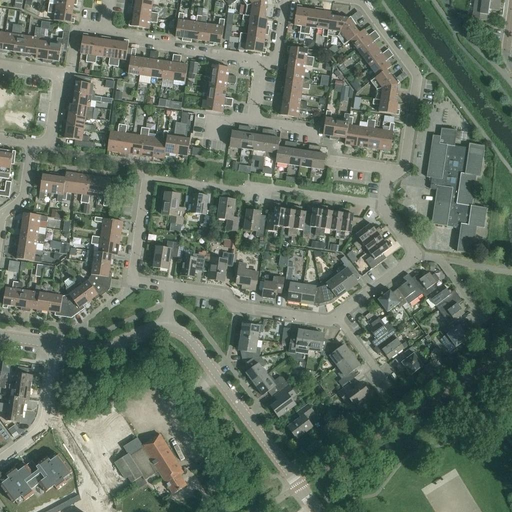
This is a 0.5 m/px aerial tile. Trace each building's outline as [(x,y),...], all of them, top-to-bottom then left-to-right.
[(49,3),(48,8),(72,12),(73,5),(76,6),(77,1),(69,0),(56,0),(56,5),(49,3)] [(481,0),(481,2),(474,1),(472,19),(486,21),(487,15),(488,15),(488,10),(499,11),(500,0),(481,0)] [(246,6),(245,16),(264,19),(267,1),(246,6)] [(152,7),(132,4),(131,8),(134,8),(133,15),(157,19),(158,14),(151,13),(152,7)] [(305,34),(308,10),(301,9),(302,6),(297,5),(294,25),(301,26),(300,34),(305,34)] [(72,12),(48,8),(47,13),(55,14),(54,21),(74,24),(74,19),(71,19),(72,12)] [(308,10),(305,34),(309,35),(310,28),(317,29),(320,9),(315,8),(315,11),(308,10)] [(324,9),(320,9),(317,29),(323,30),(322,37),(327,38),(327,36),(337,37),(339,18),(330,16),(331,13),(324,12),(324,9)] [(179,13),(175,36),(175,37),(182,39),(182,41),(186,42),(189,22),(183,21),(184,14),(179,13)] [(157,19),(133,15),(132,22),(129,21),(129,26),(149,29),(149,23),(157,24),(157,19)] [(245,16),(243,15),(242,21),(249,22),(248,28),(269,31),(269,26),(266,26),(267,19),(264,19),(245,16)] [(189,22),(186,42),(191,43),(191,40),(198,41),(202,17),(197,16),(196,23),(189,22)] [(202,17),(198,41),(205,42),(204,45),(209,45),(212,25),(205,25),(206,17),(202,17)] [(339,18),(337,37),(343,46),(350,41),(359,34),(353,26),(356,25),(350,17),(348,19),(339,18)] [(218,26),(212,25),(209,45),(213,46),(214,43),(221,44),(224,20),(219,19),(218,26)] [(11,35),(5,34),(2,54),(7,54),(7,51),(14,52),(18,25),(13,25),(11,35)] [(23,26),(18,25),(14,52),(20,53),(20,56),(25,57),(27,37),(21,36),(23,26)] [(27,37),(25,57),(29,58),(29,55),(36,56),(39,34),(40,34),(41,29),(35,28),(34,38),(27,37)] [(269,31),(248,28),(248,34),(240,33),(240,38),(264,42),(265,35),(268,36),(269,31)] [(359,34),(350,41),(357,50),(377,34),(375,31),(368,36),(363,30),(359,34)] [(50,43),(47,63),(51,64),(52,61),(59,62),(60,52),(66,53),(69,33),(63,32),(61,42),(56,41),(56,44),(50,43)] [(236,34),(229,33),(225,33),(224,40),(229,41),(229,37),(235,38),(236,34)] [(36,56),(35,59),(43,60),(42,63),(47,63),(50,43),(43,42),(44,35),(40,34),(39,34),(36,56)] [(88,35),(83,34),(80,54),(87,55),(86,62),(90,63),(94,39),(87,38),(88,35)] [(377,34),(357,50),(363,59),(377,48),(373,42),(380,38),(377,34)] [(101,40),(94,39),(90,63),(95,64),(96,57),(103,58),(106,38),(101,37),(101,40)] [(110,38),(106,38),(103,58),(109,59),(108,66),(113,66),(117,42),(110,41),(110,38)] [(264,42),(240,38),(239,43),(246,44),(245,51),(265,54),(266,49),(263,49),(264,42)] [(117,42),(113,66),(118,67),(119,60),(126,61),(129,41),(124,40),(123,43),(117,42)] [(289,59),(313,63),(314,58),(306,57),(307,50),(288,47),(287,52),(290,52),(289,59)] [(382,54),(377,48),(363,59),(370,68),(391,53),(388,49),(382,54)] [(136,50),(131,49),(128,74),(139,76),(142,59),(135,58),(136,50)] [(142,59),(139,76),(151,77),(154,52),(150,52),(149,60),(142,59)] [(154,52),(151,77),(162,79),(164,62),(157,61),(158,53),(154,52)] [(393,56),(391,53),(370,68),(377,77),(386,71),(391,67),(387,61),(393,56)] [(164,62),(162,79),(173,81),(177,56),(173,55),(172,63),(164,62)] [(177,56),(173,81),(185,83),(187,65),(180,64),(181,56),(177,56)] [(285,65),(284,70),(304,73),(305,66),(312,67),(313,63),(289,59),(288,66),(285,65)] [(189,74),(196,75),(198,64),(190,62),(189,74)] [(235,81),(236,77),(228,76),(229,68),(212,65),(210,77),(235,81)] [(304,73),(284,70),(283,74),(286,75),(285,82),(310,85),(310,80),(303,79),(304,73)] [(386,71),(377,77),(370,82),(376,90),(376,91),(396,94),(397,85),(399,83),(394,76),(392,78),(386,71)] [(91,78),(77,76),(74,76),(72,87),(75,87),(74,94),(94,97),(95,92),(92,92),(93,85),(90,84),(91,78)] [(235,81),(210,77),(209,88),(226,91),(227,84),(235,85),(235,81)] [(310,85),(285,82),(284,88),(281,88),(281,92),(301,95),(302,89),(309,90),(310,85)] [(342,86),(340,100),(340,101),(346,102),(349,87),(342,86)] [(226,91),(209,88),(207,100),(232,103),(233,99),(225,98),(226,91)] [(396,94),(376,91),(375,100),(373,100),(372,105),(379,106),(379,112),(398,115),(399,111),(396,110),(397,103),(394,103),(396,94)] [(301,95),(281,92),(280,97),(283,97),(282,104),(306,108),(307,103),(300,102),(301,95)] [(70,100),(70,105),(90,108),(90,107),(90,101),(101,103),(101,98),(94,97),(74,94),(73,101),(70,100)] [(207,100),(205,111),(222,114),(223,106),(232,107),(232,103),(207,100)] [(306,108),(282,104),(281,111),(278,110),(277,115),(297,118),(298,111),(306,113),(306,108)] [(66,111),(65,116),(85,118),(86,112),(93,113),(94,108),(90,107),(90,108),(70,105),(69,111),(66,111)] [(326,111),(324,125),(323,135),(330,136),(329,139),(334,140),(337,120),(330,119),(331,112),(326,111)] [(343,121),(337,120),(334,140),(338,141),(339,138),(345,139),(349,117),(349,115),(344,114),(343,121)] [(85,118),(65,116),(64,120),(67,121),(66,127),(83,130),(90,131),(91,126),(84,125),(85,118)] [(345,139),(345,142),(344,145),(356,146),(359,127),(352,126),(353,118),(349,117),(345,139)] [(359,127),(356,146),(367,148),(371,121),(367,120),(366,128),(359,127)] [(371,121),(367,148),(379,150),(381,130),(374,129),(375,121),(371,121)] [(173,137),(167,136),(164,156),(169,157),(169,154),(176,155),(180,124),(176,123),(173,137)] [(389,131),(381,130),(379,150),(390,151),(394,124),(390,123),(389,131)] [(180,124),(176,155),(182,156),(182,159),(187,160),(190,140),(183,139),(185,124),(180,124)] [(118,153),(122,125),(119,125),(117,133),(110,132),(107,151),(118,153)] [(122,125),(118,153),(130,154),(132,135),(125,134),(126,126),(122,125)] [(66,127),(63,126),(63,131),(66,132),(64,139),(75,140),(74,146),(94,149),(95,143),(89,142),(89,137),(82,136),(83,130),(66,127)] [(245,127),(239,126),(238,133),(232,132),(229,147),(241,149),(245,127)] [(250,128),(245,127),(241,149),(253,151),(255,135),(249,134),(250,128)] [(140,136),(132,135),(130,154),(141,156),(145,129),(141,128),(140,136)] [(452,229),(452,227),(460,228),(456,252),(472,254),(476,227),(483,228),(486,208),(471,206),(476,177),(480,177),(485,146),(469,144),(468,148),(454,146),(457,131),(441,128),(440,137),(432,136),(426,177),(431,178),(430,189),(436,190),(431,224),(446,226),(446,228),(452,229)] [(145,129),(141,156),(152,158),(155,138),(148,137),(149,129),(145,129)] [(262,136),(255,135),(253,151),(265,152),(268,130),(263,129),(262,136)] [(265,152),(277,154),(278,148),(280,139),(273,138),(274,131),(268,130),(265,152)] [(163,139),(155,138),(152,158),(164,159),(164,156),(167,136),(168,132),(164,131),(163,139)] [(277,154),(275,163),(287,165),(291,143),(285,142),(284,149),(278,148),(277,154)] [(291,143),(287,165),(299,167),(302,151),(295,150),(296,143),(291,143)] [(302,151),(299,167),(311,168),(315,146),(309,145),(308,152),(302,151)] [(320,147),(315,146),(311,168),(323,170),(326,155),(319,154),(320,147)] [(203,149),(201,149),(193,148),(191,155),(202,157),(203,149)] [(1,153),(0,160),(0,178),(9,179),(11,162),(14,162),(16,152),(13,152),(12,155),(1,153)] [(51,194),(54,174),(50,173),(49,176),(42,175),(39,199),(44,200),(45,193),(51,194)] [(66,173),(65,179),(62,200),(66,201),(67,193),(74,194),(77,174),(66,173)] [(54,174),(51,194),(58,195),(57,202),(62,203),(62,200),(65,179),(58,178),(59,175),(54,174)] [(77,174),(74,194),(82,195),(80,203),(84,204),(89,176),(77,174)] [(100,178),(89,176),(84,204),(88,204),(90,196),(97,197),(100,178)] [(100,178),(97,197),(104,198),(103,206),(107,207),(111,179),(100,178)] [(0,196),(9,198),(11,182),(6,182),(4,191),(0,190),(0,196)] [(180,234),(181,225),(182,225),(184,208),(178,207),(180,195),(165,193),(162,215),(171,216),(170,223),(171,223),(169,232),(180,234)] [(191,213),(205,215),(203,224),(210,225),(213,206),(206,206),(208,197),(193,195),(191,213)] [(218,219),(227,220),(226,230),(237,232),(239,219),(232,218),(234,201),(221,199),(218,219)] [(283,228),(285,210),(280,209),(281,205),(271,203),(270,213),(268,213),(266,231),(277,232),(277,227),(283,228)] [(291,211),(285,210),(283,228),(288,229),(287,236),(292,237),(296,207),(292,206),(291,211)] [(311,215),(306,214),(305,214),(304,226),(316,228),(315,236),(319,236),(323,206),(319,206),(318,210),(312,209),(311,215)] [(323,206),(319,236),(323,237),(325,229),(330,230),(333,212),(327,211),(328,207),(323,206)] [(301,208),(296,207),(292,237),(296,238),(297,230),(303,231),(304,226),(305,214),(306,214),(306,213),(300,212),(301,208)] [(52,208),(50,218),(58,219),(60,209),(52,208)] [(338,213),(333,212),(330,230),(336,231),(335,239),(339,239),(344,209),(339,209),(338,213)] [(344,209),(339,239),(344,240),(345,232),(351,233),(351,230),(355,231),(362,219),(353,218),(353,215),(348,214),(348,210),(344,209)] [(266,216),(260,215),(260,213),(246,211),(244,230),(256,232),(255,237),(263,238),(266,216)] [(19,220),(19,225),(39,228),(40,221),(47,222),(48,217),(23,214),(22,221),(19,220)] [(101,230),(121,233),(122,222),(95,218),(94,222),(102,223),(101,230)] [(362,219),(355,231),(357,234),(356,235),(359,240),(353,244),(356,248),(380,230),(377,226),(374,229),(370,224),(367,226),(362,219)] [(39,228),(19,225),(18,229),(21,230),(20,236),(44,240),(45,235),(38,234),(39,228)] [(121,233),(101,230),(100,238),(92,236),(92,240),(119,244),(121,233)] [(383,234),(380,230),(356,248),(358,252),(365,247),(368,252),(383,241),(379,236),(383,234)] [(44,240),(20,236),(19,243),(16,243),(15,247),(35,250),(36,244),(43,245),(44,240)] [(119,244),(92,240),(91,244),(99,246),(98,253),(114,255),(114,256),(117,256),(119,244)] [(383,241),(368,252),(372,256),(365,261),(372,269),(386,259),(382,254),(392,246),(390,243),(386,245),(383,241)] [(152,268),(168,270),(170,257),(177,258),(179,243),(167,242),(166,249),(155,247),(152,268)] [(35,250),(15,247),(15,252),(18,252),(17,259),(41,263),(42,258),(34,257),(35,250)] [(98,253),(95,252),(93,259),(86,258),(86,263),(88,263),(110,266),(111,260),(114,260),(114,256),(114,255),(98,253)] [(186,252),(185,257),(184,257),(182,269),(180,268),(179,276),(194,278),(195,271),(203,272),(205,256),(193,254),(193,253),(186,252)] [(208,279),(223,281),(226,266),(232,267),(234,254),(232,254),(223,253),(222,260),(211,258),(208,279)] [(339,269),(342,273),(337,276),(347,291),(358,283),(350,273),(354,270),(344,257),(340,260),(344,265),(339,269)] [(88,263),(87,268),(92,269),(91,275),(97,276),(96,282),(109,290),(112,273),(109,273),(110,266),(88,263)] [(249,286),(256,287),(258,273),(245,271),(246,264),(239,263),(236,284),(242,285),(241,289),(249,290),(249,286)] [(300,303),(303,286),(291,284),(294,268),(287,267),(284,289),(289,289),(287,302),(300,303)] [(417,275),(412,279),(411,279),(422,294),(426,299),(428,297),(436,291),(432,286),(439,280),(434,274),(431,276),(429,273),(420,279),(417,275)] [(406,283),(397,289),(408,305),(422,294),(411,279),(412,279),(408,274),(402,278),(406,283)] [(265,275),(264,280),(262,298),(274,300),(275,293),(281,294),(284,278),(265,275)] [(330,290),(322,292),(325,305),(331,303),(347,291),(337,276),(326,284),(330,290)] [(80,283),(76,286),(88,302),(94,298),(96,300),(109,290),(96,282),(91,286),(88,281),(82,285),(80,283)] [(14,307),(18,283),(13,282),(12,289),(5,288),(2,308),(7,309),(8,306),(14,307)] [(18,283),(14,307),(21,308),(21,311),(25,312),(28,292),(22,291),(23,283),(18,283)] [(28,292),(25,312),(30,312),(30,309),(37,310),(39,293),(40,293),(41,286),(36,285),(35,292),(28,292)] [(443,285),(436,291),(428,297),(439,311),(458,296),(454,290),(450,294),(443,285)] [(88,302),(76,286),(72,289),(74,291),(69,295),(72,300),(67,304),(71,318),(85,308),(83,306),(88,302)] [(316,288),(303,286),(300,303),(319,306),(325,305),(322,292),(315,293),(316,288)] [(37,310),(36,313),(41,314),(41,311),(48,312),(51,292),(52,288),(47,287),(46,294),(40,293),(39,293),(37,310)] [(408,305),(397,289),(392,293),(390,291),(377,300),(387,313),(397,305),(399,308),(403,306),(405,309),(409,306),(408,305)] [(51,292),(48,312),(55,313),(54,316),(71,318),(67,304),(61,303),(62,297),(55,296),(56,293),(51,292)] [(458,296),(439,311),(449,325),(458,318),(464,314),(458,305),(462,302),(458,296)] [(448,334),(443,337),(439,340),(449,353),(468,338),(462,330),(467,326),(464,322),(461,324),(458,318),(449,325),(444,329),(448,334)] [(393,335),(394,335),(396,333),(388,323),(383,327),(377,320),(371,325),(373,328),(370,330),(376,339),(372,342),(376,347),(376,348),(393,335)] [(240,338),(257,340),(258,333),(262,333),(264,325),(252,324),(252,326),(242,324),(240,338)] [(290,329),(283,328),(281,344),(287,345),(290,329)] [(308,350),(311,333),(298,331),(297,340),(291,339),(288,353),(295,354),(296,348),(308,350)] [(311,333),(308,350),(321,352),(320,355),(324,357),(332,344),(323,338),(324,335),(311,333)] [(376,348),(376,347),(374,349),(378,355),(382,351),(389,360),(408,346),(405,343),(401,345),(394,335),(393,335),(376,348)] [(257,340),(240,338),(238,351),(240,351),(242,361),(252,359),(259,358),(259,357),(260,348),(256,348),(257,340)] [(332,344),(324,357),(327,359),(330,356),(337,367),(352,356),(344,345),(340,348),(332,344)] [(412,347),(408,350),(394,360),(398,365),(395,367),(398,371),(404,367),(410,376),(423,366),(414,354),(415,352),(412,347)] [(360,366),(352,356),(337,367),(345,377),(338,382),(342,387),(353,379),(350,374),(360,366)] [(252,359),(242,361),(243,366),(242,367),(246,373),(246,374),(254,385),(267,375),(261,368),(266,364),(261,357),(259,358),(252,359)] [(9,385),(31,388),(32,376),(27,375),(28,369),(18,368),(16,382),(12,381),(11,385),(9,385)] [(269,374),(267,375),(254,385),(262,396),(268,392),(272,398),(288,386),(282,378),(279,378),(275,381),(269,374)] [(110,377),(102,382),(105,387),(113,382),(110,377)] [(362,384),(355,389),(351,383),(338,393),(345,403),(349,399),(353,405),(362,398),(364,400),(372,394),(367,388),(366,389),(362,384)] [(31,388),(9,385),(9,389),(15,390),(14,397),(14,398),(25,399),(25,400),(29,400),(31,388)] [(272,398),(277,394),(281,399),(270,407),(279,418),(296,405),(291,399),(300,393),(296,388),(292,391),(288,386),(272,398)] [(0,403),(0,407),(23,411),(25,400),(25,399),(14,398),(14,397),(10,397),(8,405),(0,403)] [(297,412),(301,418),(288,428),(297,438),(312,427),(306,420),(314,414),(307,404),(297,412)] [(23,411),(0,407),(0,411),(7,413),(6,421),(21,423),(23,411)] [(7,430),(14,438),(19,434),(12,426),(7,430)] [(10,438),(2,428),(0,429),(0,435),(5,442),(10,438)] [(159,435),(142,446),(144,449),(130,457),(142,477),(134,482),(137,485),(158,472),(173,495),(187,486),(180,475),(184,473),(159,435)] [(123,447),(128,455),(115,463),(125,479),(128,477),(131,483),(134,482),(142,477),(130,457),(144,449),(142,446),(137,438),(123,447)] [(41,468),(35,472),(33,474),(26,466),(21,469),(18,472),(15,468),(5,475),(8,479),(0,485),(13,503),(22,497),(25,501),(34,494),(31,490),(39,484),(46,493),(54,486),(57,490),(67,483),(64,479),(72,473),(59,455),(50,461),(47,457),(38,464),(41,468)]
